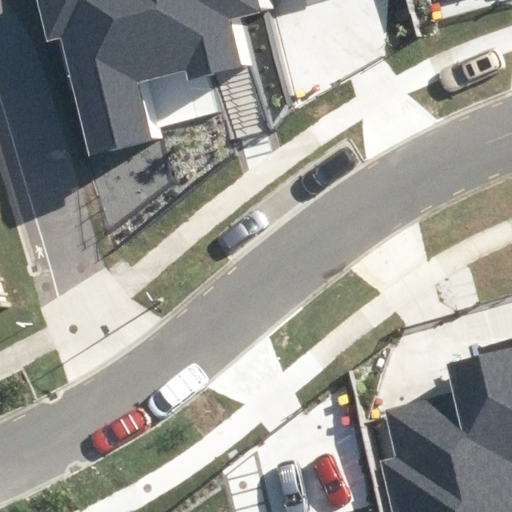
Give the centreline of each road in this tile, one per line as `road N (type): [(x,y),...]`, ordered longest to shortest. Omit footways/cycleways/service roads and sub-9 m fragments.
road 1 (residential): [(143,399),(373,199),(511,137)]
road 2 (residential): [(0,37),(14,58),(73,275),(102,340),(143,399)]
road 3 (residential): [(0,465),(143,399)]
